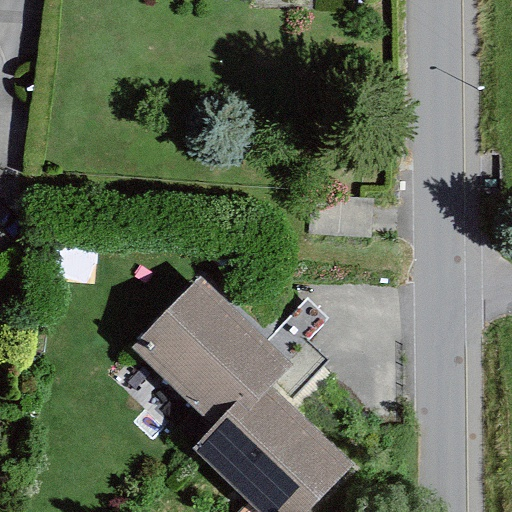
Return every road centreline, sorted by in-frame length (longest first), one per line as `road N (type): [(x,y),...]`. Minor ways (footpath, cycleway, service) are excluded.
road 1 (unclassified): [(444,0),(444,282)]
road 2 (unclassified): [(444,282),(446,511)]
